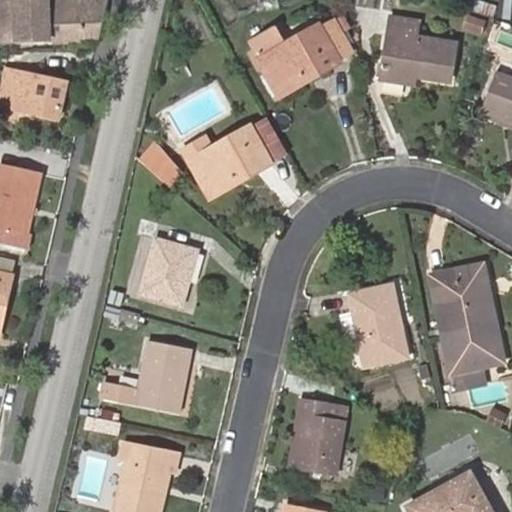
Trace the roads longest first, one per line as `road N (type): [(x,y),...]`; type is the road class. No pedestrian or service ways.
road 1 (residential): [(35,511),(155,0)]
road 2 (residential): [(511,227),(463,197),(415,185),(363,193),(308,233),(283,276),(228,511)]
